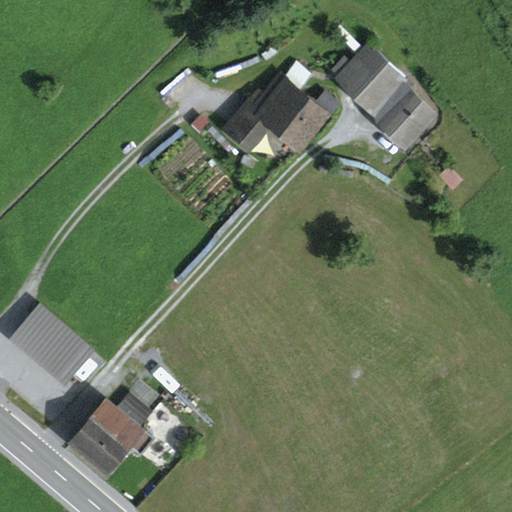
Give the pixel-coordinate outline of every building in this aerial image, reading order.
[(375,108),(404,80),(408,77),(374,41),(341,72),(375,108)] [(271,120),(299,144),(311,131),(326,113),(335,103),(324,93),(316,103),(288,78),(260,110),(249,100),(226,127),(249,147),(271,120)] [(405,141),(435,113),(404,80),(375,108),(405,141)] [(311,131),(316,136),(332,118),(326,113),(311,131)] [(461,180),(449,166),(441,173),(452,187),(461,180)] [(150,408),(129,391),(116,406),(137,424),(150,408)] [(107,469),(128,443),(134,448),(147,432),(137,424),(116,406),(107,399),(72,440),(107,469)]
